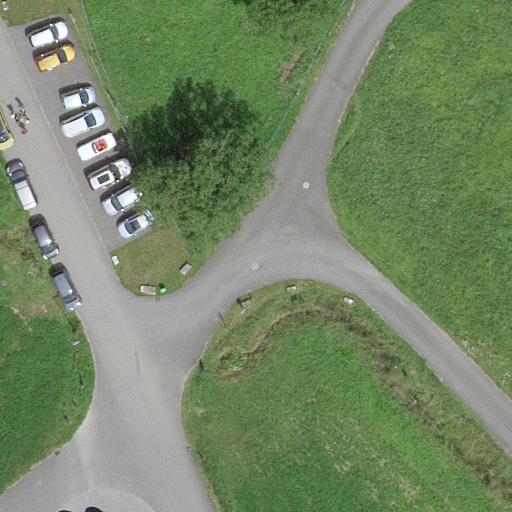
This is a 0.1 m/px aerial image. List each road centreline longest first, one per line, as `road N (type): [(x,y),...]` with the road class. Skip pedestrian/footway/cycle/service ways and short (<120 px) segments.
road 1 (unclassified): [(0,94),(127,406),(0,511)]
road 2 (track): [(265,243),(377,0)]
